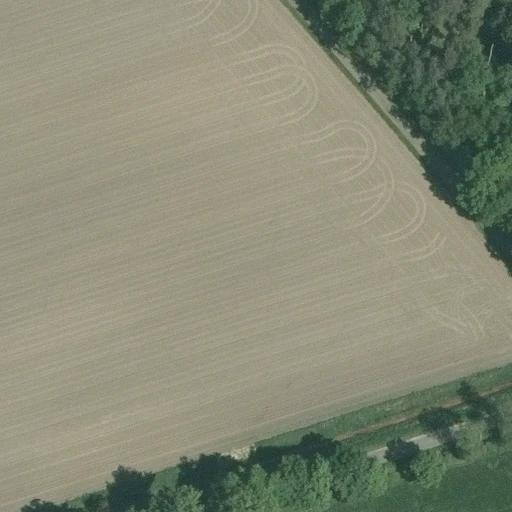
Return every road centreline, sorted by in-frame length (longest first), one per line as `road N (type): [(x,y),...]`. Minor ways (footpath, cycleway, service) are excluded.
road 1 (unclassified): [(298,0),(511,254)]
road 2 (residential): [(226,511),(511,425)]
